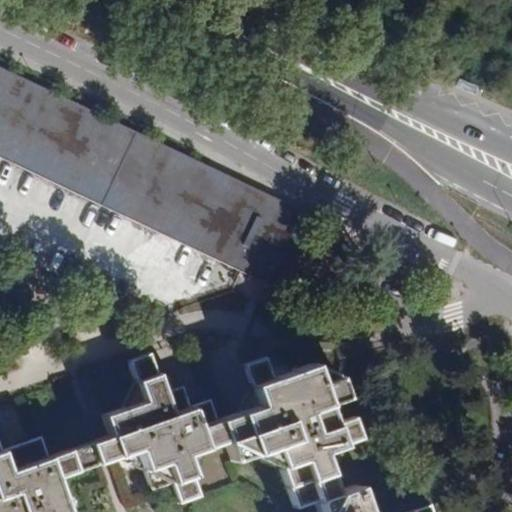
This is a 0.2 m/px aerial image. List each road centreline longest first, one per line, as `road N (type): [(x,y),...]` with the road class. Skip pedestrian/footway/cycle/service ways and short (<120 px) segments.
road 1 (primary): [(114,0),(511,198)]
road 2 (primary): [(511,149),(185,0)]
